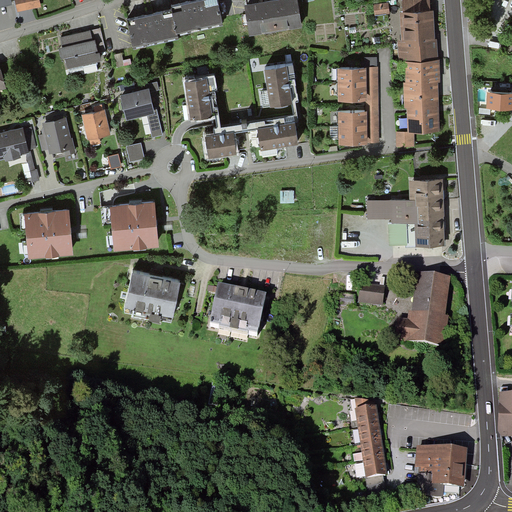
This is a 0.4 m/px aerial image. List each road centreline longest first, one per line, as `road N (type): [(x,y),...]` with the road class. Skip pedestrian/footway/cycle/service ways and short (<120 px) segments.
road 1 (residential): [(474,266),(319,268),(208,257),(189,240),(178,186)]
road 2 (track): [(0,395),(190,476),(228,511)]
road 3 (secondary): [(453,0),(473,251)]
road 4 (secondary): [(474,266),(489,469),(479,498)]
road 5 (residential): [(192,175),(387,150)]
road 6 (residential): [(155,168),(0,205)]
road 7 (residential): [(0,36),(116,0)]
